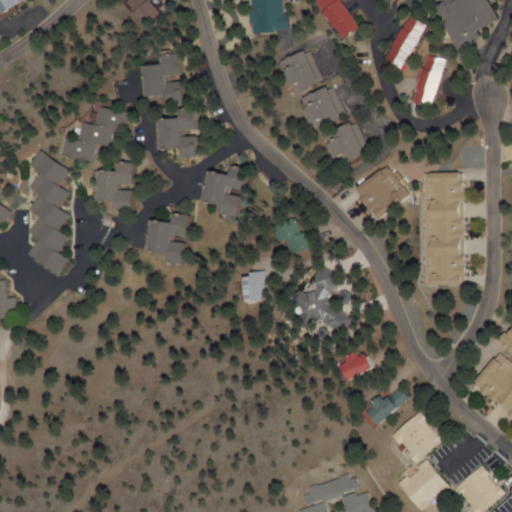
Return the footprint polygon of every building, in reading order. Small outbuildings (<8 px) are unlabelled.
[(0,0),(0,3),(9,17),(29,3),(26,0),(0,0)] [(134,0),(130,5),(151,26),(166,12),(154,0),(134,0)] [(288,14),(288,0),(258,0),(258,33),(297,32),(296,13),(288,14)] [(326,0),(356,41),(373,29),(352,0),(326,0)] [(511,20),(501,0),(450,0),(475,46),(511,25),(511,20)] [(403,59),(422,69),(445,25),(426,15),(403,59)] [(293,63),(311,94),(333,81),(315,50),(293,63)] [(190,54),(172,55),(172,64),(156,66),(158,97),(177,96),(177,103),(194,102),(190,54)] [(446,108),(457,60),(436,55),(425,103),(446,108)] [(353,116),(338,86),(309,100),(324,131),(353,116)] [(90,122),(89,139),(73,137),(71,157),(100,161),(102,144),(116,146),(118,128),(132,130),(134,111),(106,107),(104,124),(90,122)] [(175,151),(196,151),(196,157),(212,156),(211,133),(210,133),(210,108),(191,108),(191,117),(174,117),(175,151)] [(329,140),(344,169),(377,152),(362,123),(329,140)] [(36,255),(68,273),(76,258),(67,253),(77,235),(68,230),(77,213),(68,208),(78,191),(70,186),(79,168),(47,151),(39,166),(48,171),(38,189),(46,194),(37,212),(46,216),(37,233),(45,238),(36,255)] [(108,201),(128,202),(127,211),(145,212),(145,188),(145,162),(128,162),(128,171),(109,170),(108,201)] [(219,202),(237,205),(236,215),(252,217),(255,194),(257,194),(260,168),(243,166),(242,174),(222,171),(219,202)] [(367,188),(390,220),(421,198),(398,166),(367,188)] [(430,173),(431,286),(476,285),(475,173),(430,173)] [(21,210),(0,197),(0,229),(3,224),(10,227),(21,210)] [(197,242),(186,241),(186,236),(199,237),(199,214),(180,214),(180,221),(154,220),(153,251),(173,251),(173,262),(196,263),(197,242)] [(304,234),(299,219),(283,224),(294,257),(319,248),(314,231),(304,234)] [(0,263),(0,320),(25,317),(22,298),(16,299),(14,280),(5,281),(3,263),(0,263)] [(337,303),(350,276),(329,266),(321,284),(326,287),(314,313),(359,334),(367,317),(337,303)] [(270,303),(270,272),(251,272),(251,303),(270,303)] [(388,373),(384,352),(350,359),(355,380),(388,373)] [(511,408),(511,363),(503,357),(482,385),(511,408)] [(384,425),(419,401),(410,388),(375,411),(384,425)] [(425,465),(453,440),(428,412),(400,437),(425,465)] [(407,486),(433,511),(458,484),(432,460),(407,486)] [(480,511),(491,511),(511,492),(486,467),(460,492),(480,511)] [(353,474),(306,488),(311,505),(358,490),(353,474)] [(377,511),(372,491),(346,498),(349,511),(377,511)] [(332,511),(329,502),(301,511),(332,511)]
